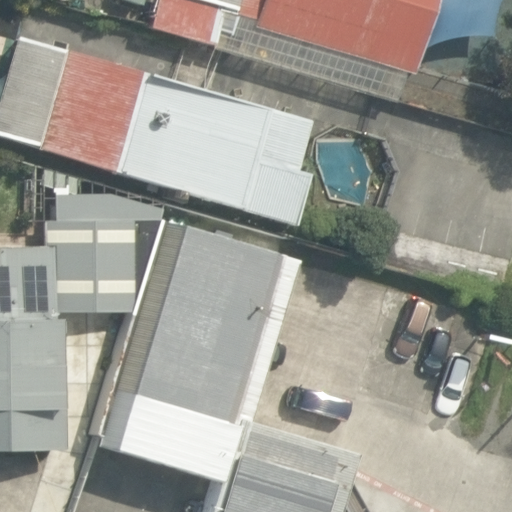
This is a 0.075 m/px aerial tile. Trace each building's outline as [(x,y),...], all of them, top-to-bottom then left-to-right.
[(141,0),(132,25),(373,112),(413,0),(141,0)] [(306,105),(0,8),(0,141),(268,226),(306,105)] [(27,187),(27,241),(0,241),(0,453),(45,453),(45,312),(113,312),(113,187),(27,187)] [(206,486),(197,511),(331,511),(339,487),(348,458),(240,425),(290,262),(155,221),(85,449),(206,486)] [(331,511),(352,511),(339,487),(331,511)]
